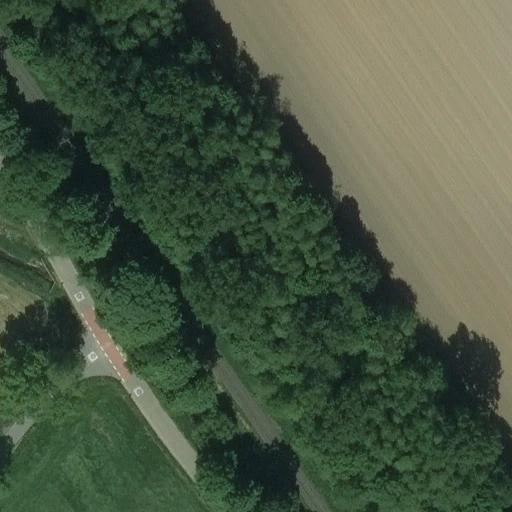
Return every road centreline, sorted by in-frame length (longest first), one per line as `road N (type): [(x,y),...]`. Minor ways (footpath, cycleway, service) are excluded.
road 1 (unclassified): [(0,158),(106,351)]
road 2 (unclassified): [(106,351),(231,511)]
road 3 (unclassified): [(0,453),(61,380),(106,351)]
